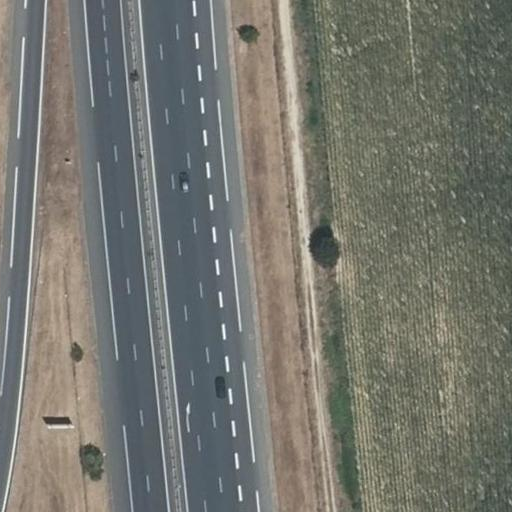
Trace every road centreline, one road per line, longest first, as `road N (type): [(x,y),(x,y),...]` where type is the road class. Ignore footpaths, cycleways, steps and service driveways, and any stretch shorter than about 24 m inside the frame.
road 1 (motorway): [(102,0),(153,511)]
road 2 (track): [(285,0),(333,511)]
road 3 (motorway): [(216,511),(168,0)]
road 4 (motorway): [(34,0),(18,303),(0,462)]
